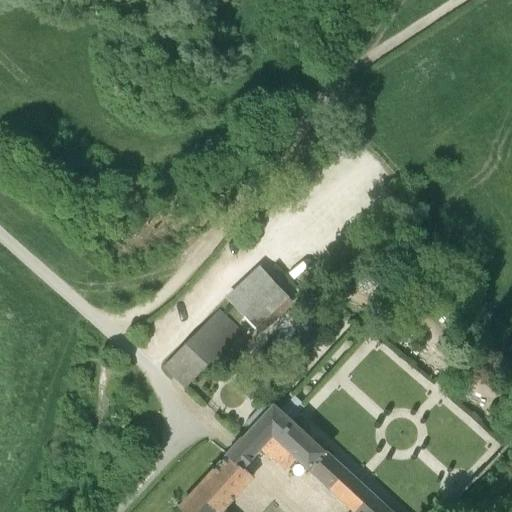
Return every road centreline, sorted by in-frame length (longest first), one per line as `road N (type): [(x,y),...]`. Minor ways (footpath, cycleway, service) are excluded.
road 1 (track): [(459,0),(349,73),(117,343)]
road 2 (track): [(201,420),(116,511)]
